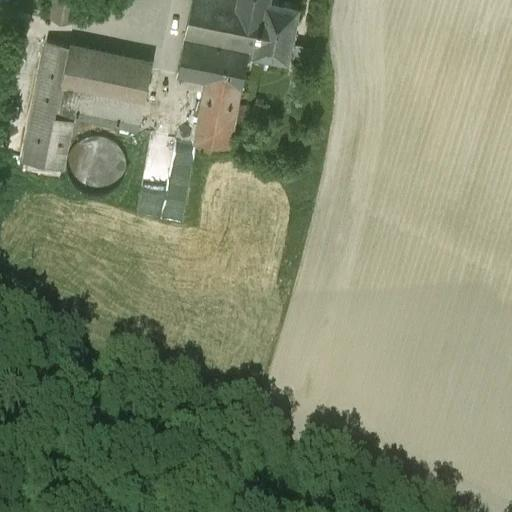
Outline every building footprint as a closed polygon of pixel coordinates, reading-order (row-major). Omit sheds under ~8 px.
[(53,0),(51,15),(73,20),(77,0),(53,0)] [(255,51),(265,0),(192,0),(178,74),(207,80),(195,142),(229,149),(241,87),(242,87),(250,50),(255,51)] [(265,0),(255,51),(289,58),(299,4),(278,0),(265,0)] [(71,44),(49,40),(24,159),(58,167),(63,168),(74,115),(139,128),(153,60),(71,43),(71,44)] [(96,194),(107,193),(116,188),(122,181),(126,172),(127,163),(125,153),(120,145),(112,139),(102,135),(92,135),(83,138),(74,145),(69,155),(67,166),(70,177),(76,186),(85,192),(96,194)]
